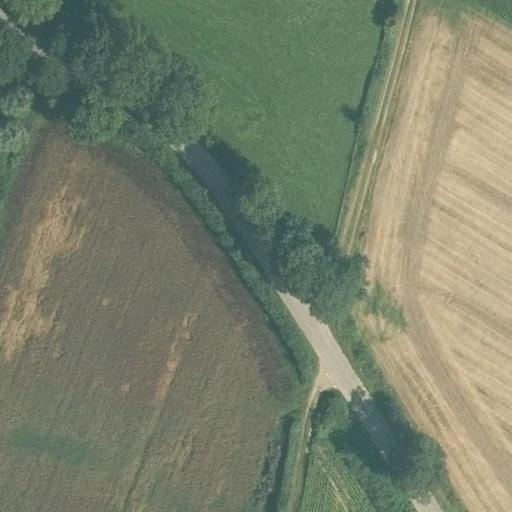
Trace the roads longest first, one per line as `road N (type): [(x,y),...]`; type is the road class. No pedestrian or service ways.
road 1 (unclassified): [(0,18),(130,92),(216,175),(430,511)]
road 2 (track): [(411,0),(319,343)]
road 3 (track): [(337,367),(317,392),(293,511)]
